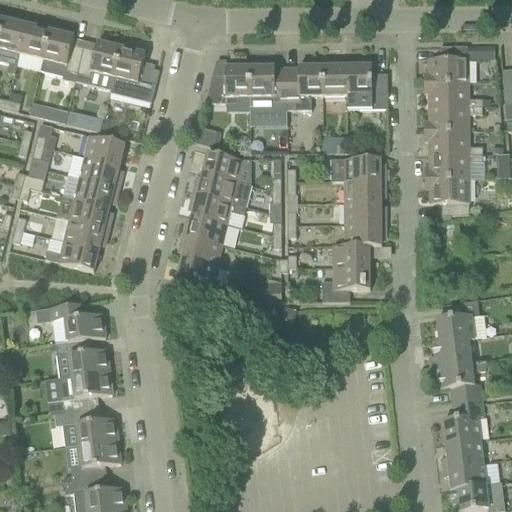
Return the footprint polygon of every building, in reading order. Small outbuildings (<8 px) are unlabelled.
[(4,19),(0,35),(0,66),(8,68),(6,77),(14,79),(19,58),(26,29),(19,28),(20,23),(4,19)] [(26,29),(19,58),(42,64),(51,30),(34,26),(33,31),(26,29)] [(42,64),(40,76),(62,81),(61,84),(74,88),(75,86),(76,79),(83,52),(71,49),(73,41),(66,39),(67,34),(51,30),(42,64)] [(83,52),(76,79),(75,86),(110,95),(121,48),(105,44),(104,48),(96,47),(94,55),(83,52)] [(121,48),(110,95),(151,105),(158,75),(153,74),(154,70),(142,67),(144,58),(137,56),(138,52),(121,48)] [(423,88),(467,87),(467,51),(439,51),(439,63),(427,63),(427,78),(423,78),(423,88)] [(322,101),(322,66),(305,66),(305,71),(297,71),(297,80),(285,80),(286,115),(310,115),(310,101),(322,101)] [(339,66),(322,66),(322,101),(346,101),(346,71),(339,71),(339,66)] [(353,71),(346,71),(346,101),(347,101),(347,115),(387,114),(387,100),(383,100),(383,79),(371,79),(371,66),(353,66),(353,71)] [(211,81),(204,109),(213,109),(226,108),(236,108),(236,102),(249,102),(249,67),(232,67),(232,72),(225,72),(224,80),(211,81)] [(266,67),(249,67),(249,102),(249,116),(286,115),(285,80),(274,80),(274,72),(266,72),(266,67)] [(511,73),(500,75),(504,110),(511,109),(511,73)] [(467,104),(467,87),(423,88),(423,98),(428,98),(428,112),(481,111),(481,103),(467,104)] [(19,109),(7,106),(5,114),(17,117),(19,109)] [(481,111),(428,112),(428,126),(423,126),(423,136),(468,135),(467,119),(481,119),(481,111)] [(68,116),(65,129),(78,132),(81,119),(68,116)] [(102,128),(100,137),(115,141),(117,130),(103,126),(102,128)] [(40,129),(34,150),(43,153),(45,143),(49,141),(52,132),(40,129)] [(215,137),(198,133),(195,148),(211,152),(215,137)] [(20,147),(29,149),(32,137),(23,135),(20,147)] [(468,135),(423,136),(423,146),(428,146),(428,160),(481,159),(481,152),(468,152),(468,135)] [(89,141),(84,162),(119,171),(124,149),(89,141)] [(29,149),(20,147),(17,159),(26,161),(29,149)] [(34,150),(32,162),(29,171),(38,173),(40,164),(48,166),(50,155),(43,153),(34,150)] [(333,150),(333,158),(334,158),(347,158),(347,150),(334,150),(333,150)] [(201,179),(237,188),(242,166),(207,157),(201,179)] [(481,159),(428,160),(428,174),(424,174),(424,184),(468,183),(468,167),(482,167),(481,159)] [(84,162),(79,183),(118,193),(121,180),(117,179),(119,171),(84,162)] [(380,164),(343,164),(330,164),(330,186),(343,186),(385,186),(384,173),(380,173),(380,164)] [(280,165),(270,165),(270,183),(271,183),(280,183),(280,165)] [(21,192),(30,194),(40,196),(43,184),(35,182),(38,173),(29,171),(27,180),(24,179),(21,192)] [(509,171),(496,171),(496,183),(509,183),(509,171)] [(286,187),(295,187),(295,174),(286,174),(286,187)] [(21,192),(24,179),(16,177),(13,190),(21,192)] [(250,191),(237,188),(201,179),(199,187),(195,186),(192,199),(245,212),(250,191)] [(118,193),(79,183),(73,204),(109,213),(111,204),(115,206),(118,193)] [(280,183),(271,183),(271,196),(280,196),(280,183)] [(468,183),(424,184),(424,194),(429,194),(429,208),(440,208),(440,220),(468,220),(468,208),(468,183)] [(385,186),(343,186),(344,208),(380,208),(380,199),(385,199),(385,186)] [(295,187),(286,187),(286,199),(295,199),(295,187)] [(21,192),(13,190),(10,202),(18,204),(21,192)] [(21,192),(18,204),(27,206),(30,194),(21,192)] [(280,196),(271,196),(271,208),(280,208),(280,196)] [(245,212),(192,199),(189,211),(193,212),(191,221),(226,229),(230,217),(243,220),(245,212)] [(109,213),(73,204),(68,225),(108,235),(111,222),(107,221),(109,213)] [(380,208),(344,208),(344,229),(385,229),(385,216),(380,216),(380,208)] [(295,217),(286,217),(287,230),(295,230),(295,217)] [(0,230),(8,233),(11,220),(3,218),(0,228),(0,230)] [(184,228),(181,241),(221,250),(226,229),(191,221),(189,229),(184,228)] [(14,234),(22,236),(25,224),(17,222),(14,234)] [(108,235),(68,225),(63,246),(98,255),(100,246),(105,248),(108,235)] [(280,228),(272,228),(272,240),(281,240),(280,228)] [(385,229),(344,229),(344,251),(368,251),(380,251),(380,242),(385,242),(385,229)] [(295,242),(295,230),(287,230),(287,242),(295,242)] [(22,236),(14,234),(11,246),(19,248),(22,236)] [(281,240),(272,240),(272,253),(281,253),(281,240)] [(221,250),(181,241),(178,253),(183,254),(181,263),(216,271),(221,250)] [(46,256),(44,264),(58,268),(93,276),(98,255),(63,246),(60,259),(46,256)] [(344,251),(332,251),(332,273),(369,273),(368,251),(344,251)] [(287,264),(287,273),(296,273),(296,260),(287,260),(287,264)] [(181,263),(176,284),(192,288),(195,289),(194,294),(191,293),(189,300),(230,310),(233,298),(213,284),(216,271),(181,263)] [(287,273),(287,264),(278,264),(278,277),(287,277),(287,273)] [(332,273),(332,287),(321,287),(321,307),(349,307),(349,295),(369,295),(369,273),(332,273)] [(281,287),(262,287),(262,308),(281,308),(281,287)] [(81,309),(50,313),(52,325),(53,325),(55,348),(85,344),(85,345),(89,344),(105,343),(102,319),(88,321),(82,321),(81,309)] [(296,315),(287,313),(284,312),(281,324),(293,327),(296,315)] [(467,344),(473,343),(470,320),(436,324),(439,346),(439,348),(467,344)] [(85,345),(85,344),(55,348),(54,348),(56,361),(68,359),(71,381),(109,377),(106,354),(86,357),(85,345)] [(433,347),(433,348),(434,361),(428,362),(430,372),(470,367),(467,344),(439,348),(439,346),(433,347)] [(484,365),(470,367),(430,372),(431,381),(437,381),(438,395),(450,393),(451,406),(480,402),(479,389),(473,389),(471,377),(485,376),(484,365)] [(71,381),(71,382),(59,384),(61,405),(63,417),(93,414),(92,402),(111,399),(109,377),(71,381)] [(445,449),(479,445),(477,422),(483,422),(481,408),(452,412),(454,424),(442,425),(445,449)] [(63,417),(63,418),(53,419),(55,431),(77,428),(79,450),(117,446),(114,423),(95,426),(93,414),(63,417)] [(11,424),(0,425),(0,439),(12,438),(11,424)] [(479,445),(445,449),(447,462),(441,463),(442,472),(482,468),(479,445)] [(117,446),(79,450),(82,472),(70,474),(71,486),(102,483),(100,471),(120,468),(117,446)] [(482,468),(442,472),(443,482),(449,481),(450,494),(485,490),(482,468)] [(102,483),(71,486),(63,487),(65,499),(73,498),(74,511),(125,511),(123,492),(103,494),(102,483)] [(503,511),(501,488),(485,490),(450,494),(452,511),(503,511)]
